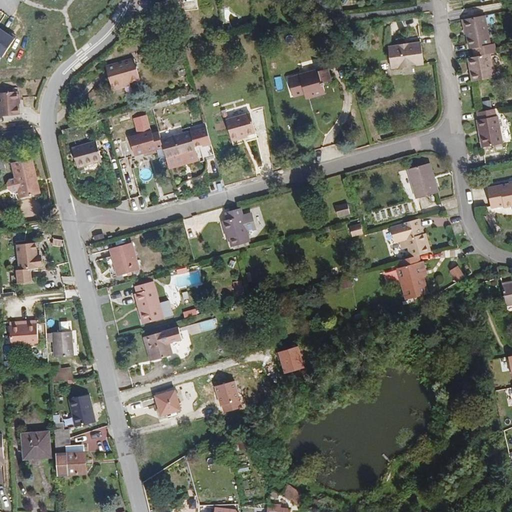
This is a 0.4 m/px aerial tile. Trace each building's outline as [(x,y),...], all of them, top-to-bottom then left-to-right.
[(489,55),(495,53),(493,45),(490,45),(485,16),(465,20),(470,48),(473,48),(475,57),(489,55)] [(0,24),(0,54),(2,56),(17,36),(0,24)] [(400,45),(387,47),(391,67),(401,67),(401,65),(412,64),(412,65),(424,64),(420,43),(408,44),(408,43),(400,44),(400,45)] [(492,79),(489,55),(475,57),(467,59),(472,83),(492,79)] [(132,56),(104,64),(111,87),(122,83),(122,80),(138,75),(132,56)] [(293,95),(305,92),(310,91),(311,95),(323,92),(324,90),(322,82),(331,79),(328,67),(319,69),(319,68),(288,76),(293,95)] [(20,88),(0,89),(0,105),(0,112),(22,111),(20,88)] [(496,117),(495,110),(477,113),(478,120),(477,120),(481,148),(503,144),(498,117),(496,117)] [(231,140),(242,136),(241,135),(246,133),(254,130),(249,113),(225,119),(231,140)] [(206,126),(190,131),(160,139),(162,146),(166,158),(195,150),(198,159),(214,155),(206,126)] [(160,139),(158,131),(153,133),(151,129),(130,135),(131,140),(117,145),(120,157),(142,151),(154,148),(162,146),(160,139)] [(91,140),(71,145),(78,165),(97,159),(91,140)] [(195,150),(166,158),(168,168),(198,159),(195,150)] [(31,151),(10,156),(17,192),(35,187),(32,173),(35,173),(31,151)] [(427,164),(406,170),(414,199),(436,193),(427,164)] [(511,185),(487,190),(490,207),(503,206),(504,207),(511,205),(511,185)] [(347,203),(335,207),(337,216),(350,213),(347,203)] [(220,220),(223,232),(226,232),(227,237),(228,240),(230,246),(247,241),(245,232),(256,229),(251,211),(240,214),(238,208),(223,212),(225,219),(220,220)] [(340,224),(344,239),(363,234),(359,218),(340,224)] [(421,235),(417,219),(387,228),(392,244),(397,242),(399,250),(405,249),(408,258),(417,256),(428,252),(423,235),(421,235)] [(15,270),(15,279),(29,279),(29,265),(37,264),(35,240),(16,241),(18,265),(15,265),(15,270)] [(124,242),(108,247),(116,276),(139,271),(131,241),(124,242)] [(408,258),(397,261),(399,268),(395,270),(404,301),(426,294),(420,275),(425,273),(422,262),(419,263),(417,256),(408,258)] [(198,262),(176,268),(177,274),(199,268),(198,262)] [(451,269),(457,281),(465,276),(459,265),(451,269)] [(351,279),(339,280),(340,288),(352,287),(351,279)] [(135,285),(137,292),(141,308),(138,309),(141,322),(161,317),(157,301),(151,280),(135,285)] [(240,280),(233,282),(235,293),(243,291),(240,280)] [(511,283),(501,286),(506,306),(511,305),(511,283)] [(141,308),(137,292),(133,293),(138,309),(141,308)] [(166,299),(157,301),(161,317),(170,314),(166,299)] [(197,309),(184,312),(186,318),(198,315),(197,309)] [(72,329),(71,320),(59,321),(60,330),(72,329)] [(37,323),(10,325),(12,346),(39,344),(37,323)] [(180,326),(163,331),(167,343),(183,339),(180,326)] [(163,331),(145,336),(152,360),(170,355),(167,343),(163,331)] [(56,357),(62,356),(74,354),(72,332),(52,333),(54,344),(56,357)] [(2,370),(2,379),(19,378),(18,370),(2,370)] [(216,373),(208,374),(209,381),(217,380),(216,373)] [(65,391),(74,390),(73,380),(61,379),(61,376),(52,376),(52,387),(53,392),(65,391)] [(158,386),(160,394),(177,390),(175,382),(158,386)] [(155,396),(161,416),(183,410),(177,390),(160,394),(155,396)] [(89,395),(70,398),(76,427),(95,423),(89,395)] [(55,418),(59,480),(90,477),(88,456),(73,456),(70,417),(55,418)] [(49,431),(21,434),(23,459),(51,457),(49,431)] [(292,486),(284,496),(302,509),(309,500),(292,486)]
